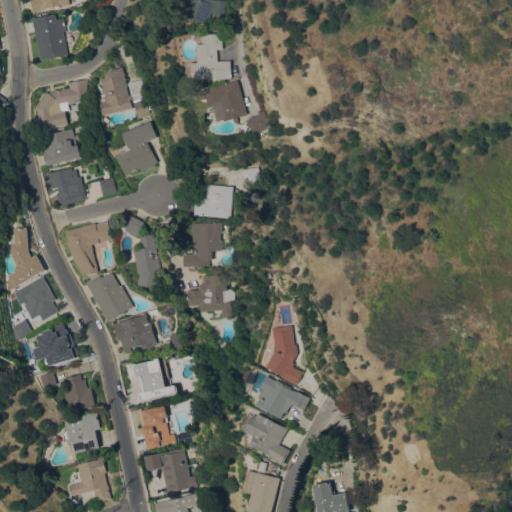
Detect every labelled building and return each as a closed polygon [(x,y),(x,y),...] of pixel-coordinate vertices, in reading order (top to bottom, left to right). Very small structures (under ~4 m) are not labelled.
[(68,0),(69,4),(63,5),(63,4),(42,9),(42,10),(33,12),(30,0),(68,0)] [(181,14),(186,0),(228,0),(228,15),(211,14),(207,23),(181,14)] [(32,18),(55,14),(56,19),(63,18),(66,31),(63,31),(67,54),(40,59),(32,18)] [(213,77),(194,78),(192,63),(200,62),(198,44),(204,43),(203,34),(222,33),(223,49),(218,49),(219,61),(231,60),(232,78),(226,78),(226,80),(214,81),(213,77)] [(132,108),(101,115),(98,103),(106,101),(104,93),(100,94),(97,83),(102,82),(101,79),(104,78),(105,76),(106,73),(109,70),(111,69),(122,67),(129,95),(130,95),(127,82),(140,79),(144,92),(143,92),(145,98),(144,98),(145,100),(148,99),(151,108),(148,109),(149,114),(138,118),(134,104),(131,104),(132,108)] [(54,91),(53,89),(56,89),(57,90),(63,89),(62,88),(65,87),(65,88),(70,87),(69,83),(86,78),(88,83),(86,83),(90,98),(79,101),(78,100),(75,100),(75,102),(67,104),(67,102),(61,104),(62,109),(65,109),(68,124),(53,128),(53,126),(37,130),(36,127),(38,126),(36,121),(35,121),(34,118),(39,117),(37,109),(37,107),(38,104),(47,91),(49,92),(54,91)] [(203,99),(200,91),(238,79),(248,114),(238,117),(240,121),(239,121),(239,122),(238,124),(236,121),(235,118),(226,121),(225,119),(219,121),(214,106),(210,107),(208,97),(203,99)] [(256,135),(247,120),(263,110),(272,125),(256,135)] [(126,147),(126,146),(128,144),(126,136),(124,132),(151,121),(157,136),(147,141),(158,162),(143,170),(142,168),(127,176),(115,155),(119,153),(118,151),(126,147)] [(46,166),(43,152),(46,152),(45,150),(47,149),(44,136),(72,128),(77,145),(78,144),(81,156),(46,166)] [(240,169),(256,166),(259,182),(243,185),(240,169)] [(57,187),(50,189),(49,186),(52,186),(51,183),(48,183),(47,179),(50,179),(49,175),(46,176),(45,171),(51,170),(51,172),(71,167),(74,178),(81,176),(86,198),(63,205),(62,202),(60,202),(58,200),(59,194),(57,187)] [(103,195),(99,181),(112,177),(116,192),(103,195)] [(229,218),(194,215),(195,201),(203,202),(204,184),(232,186),(229,218)] [(145,222),(137,236),(125,230),(133,216),(145,222)] [(82,274),(71,253),(72,253),(67,242),(69,241),(69,239),(67,240),(67,235),(68,235),(66,230),(96,223),(96,224),(108,221),(112,239),(99,242),(92,244),(98,272),(86,275),(85,272),(82,274)] [(194,267),(194,266),(185,266),(184,254),(194,253),(192,223),(221,221),(221,232),(219,232),(219,240),(220,240),(221,250),(211,250),(212,260),(208,260),(209,266),(194,267)] [(36,254),(46,270),(43,272),(42,271),(31,277),(31,278),(15,286),(16,287),(13,289),(13,287),(9,289),(4,281),(8,279),(6,275),(15,270),(13,267),(16,265),(11,256),(9,234),(13,234),(13,228),(27,227),(29,251),(32,256),(36,254)] [(151,253),(152,258),(158,257),(161,273),(158,287),(138,284),(140,272),(138,273),(134,250),(142,248),(140,236),(153,234),(157,252),(151,253)] [(108,321),(87,283),(100,275),(102,277),(111,272),(119,286),(121,285),(133,306),(108,321)] [(199,311),(199,305),(190,305),(189,290),(199,289),(199,283),(204,283),(203,275),(225,274),(226,289),(232,288),(233,299),(229,300),(230,306),(231,316),(221,317),(220,309),(199,311)] [(56,299),(52,301),(58,311),(43,320),(40,315),(32,319),(23,302),(20,304),(13,292),(43,275),(56,299)] [(157,343),(153,344),(154,346),(143,349),(141,345),(131,348),(131,349),(124,351),(121,339),(119,340),(115,325),(113,326),(113,323),(142,315),(141,314),(146,313),(149,321),(151,321),(157,343)] [(20,339),(19,338),(14,341),(10,327),(13,326),(12,325),(25,318),(27,322),(28,322),(32,330),(31,331),(32,332),(20,339)] [(33,348),(40,345),(37,335),(44,332),(44,330),(52,328),(51,326),(64,322),(65,328),(67,328),(69,334),(71,333),(75,346),(76,346),(79,356),(49,364),(48,363),(47,364),(46,363),(45,362),(44,359),(46,356),(36,359),(33,348)] [(293,344),(295,344),(296,354),(292,362),(294,363),(292,366),(302,371),(297,383),(296,382),(295,384),(281,378),(283,375),(266,367),(275,349),(272,327),(290,325),(293,344)] [(173,352),(169,333),(176,332),(177,335),(183,334),(186,350),(173,352)] [(126,364),(142,361),(142,364),(148,363),(149,364),(162,361),(167,384),(176,383),(178,396),(142,403),(139,391),(144,390),(142,378),(130,380),(126,364)] [(43,388),(39,375),(53,371),(56,384),(43,388)] [(96,406),(90,407),(90,406),(69,411),(62,383),(67,382),(66,377),(81,373),(82,379),(85,378),(87,388),(92,387),(96,406)] [(263,388),(260,386),(266,375),(276,380),(276,379),(285,384),(285,386),(294,391),(294,390),(296,391),(297,390),(310,398),(304,409),(295,405),(292,404),(291,406),(290,405),(286,412),(284,411),(281,418),(262,407),(261,408),(256,405),(260,398),(258,397),(263,388)] [(170,434),(174,433),(176,441),(147,448),(144,435),(147,434),(145,434),(144,433),(144,432),(143,430),(144,428),(145,426),(142,410),(165,405),(169,421),(167,421),(170,434)] [(102,427),(96,428),(100,447),(75,452),(72,441),(69,442),(66,429),(63,429),(61,418),(79,413),(79,416),(84,415),(84,412),(87,412),(88,414),(98,412),(102,427)] [(289,427),(280,444),(291,449),(284,463),(270,456),(271,454),(255,446),(254,447),(250,445),(255,435),(246,430),(254,414),(257,415),(258,412),(279,423),(280,422),(289,427)] [(190,476),(195,475),(197,486),(167,492),(162,468),(148,471),(145,455),(184,447),(190,476)] [(78,463),(95,459),(95,458),(105,456),(106,458),(105,458),(108,471),(106,472),(108,485),(109,484),(112,498),(97,501),(95,490),(71,495),(69,484),(82,482),(78,463)] [(271,511),(248,511),(253,493),(244,491),(250,469),(253,470),(257,471),(260,459),(274,463),(274,464),(284,468),(281,477),(271,511)] [(319,511),(314,483),(331,480),(334,493),(336,493),(336,494),(347,492),(350,510),(342,511),(338,511),(335,511),(335,510),(325,511),(319,511)] [(189,511),(157,511),(156,504),(156,501),(165,499),(165,500),(186,496),(189,511)]
